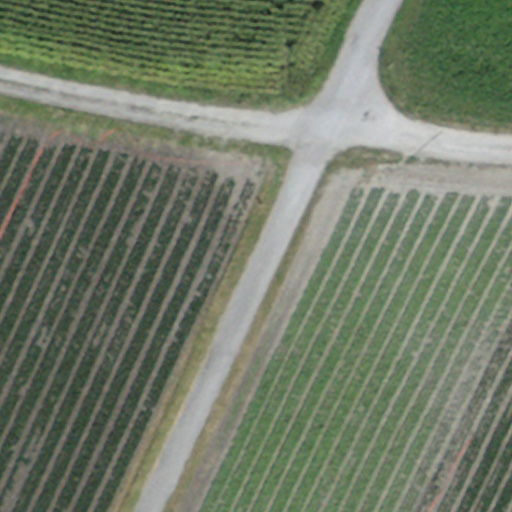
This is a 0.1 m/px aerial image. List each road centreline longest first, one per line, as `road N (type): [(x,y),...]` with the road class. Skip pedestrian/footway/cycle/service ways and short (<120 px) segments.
road 1 (unclassified): [(382,0),(140,511)]
road 2 (track): [(0,79),(246,124),(511,150)]
